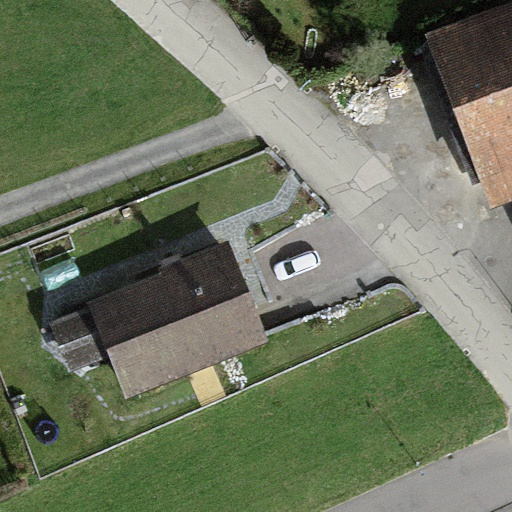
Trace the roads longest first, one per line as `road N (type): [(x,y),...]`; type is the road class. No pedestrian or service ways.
road 1 (unclassified): [(189,0),(418,223),(511,338)]
road 2 (unknown): [(276,84),(0,220)]
